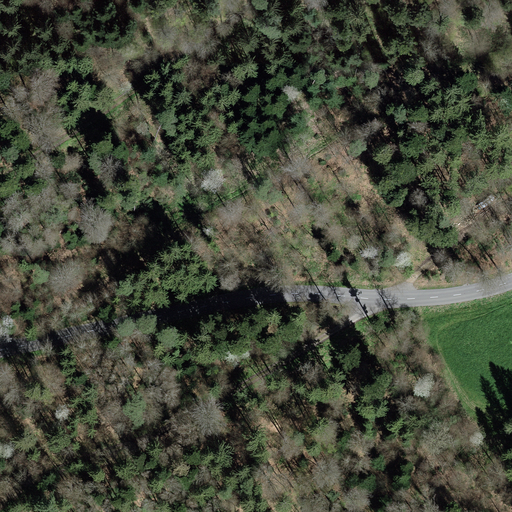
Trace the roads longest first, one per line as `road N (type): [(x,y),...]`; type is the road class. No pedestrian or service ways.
road 1 (track): [(0,342),(178,227),(423,88),(511,69)]
road 2 (tertiary): [(0,347),(257,297),(446,296),(511,280)]
road 3 (track): [(385,299),(176,428),(80,460),(0,506)]
road 4 (track): [(262,0),(0,181)]
road 5 (track): [(385,299),(511,202)]
